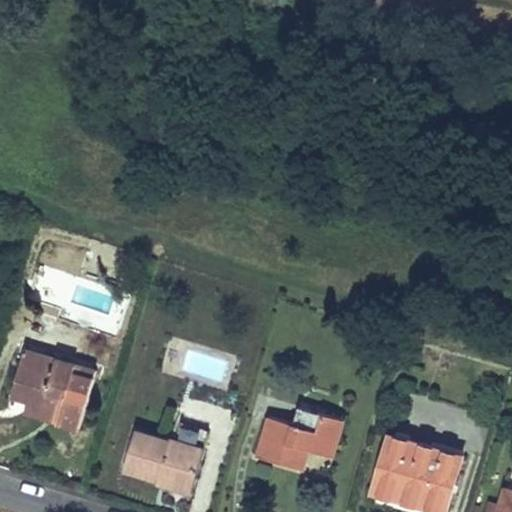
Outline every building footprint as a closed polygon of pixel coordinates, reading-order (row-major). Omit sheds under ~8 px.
[(25,349),(22,359),(40,364),(43,355),(25,349)] [(72,412),(68,425),(80,429),(95,378),(75,372),(77,365),(43,355),(40,364),(22,359),(11,395),(40,403),(72,412)] [(97,371),(77,365),(75,372),(95,378),(97,371)] [(36,416),(68,425),(72,412),(40,403),(36,416)] [(299,447),(308,450),(333,457),(344,420),(300,407),(294,424),(270,417),(258,457),(293,467),(299,447)] [(170,439),(172,439),(205,449),(211,430),(176,419),(170,439)] [(205,449),(172,439),(171,442),(137,431),(126,469),(160,480),(162,472),(171,475),(169,483),(168,485),(192,492),(205,449)] [(417,498),(415,504),(442,511),(446,511),(463,456),(391,434),(374,492),(407,501),(409,495),(417,498)] [(302,470),(308,450),(299,447),(293,467),(302,470)] [(160,480),(169,483),(171,475),(162,472),(160,480)] [(499,511),(511,511),(511,490),(506,489),(499,511)] [(407,501),(415,504),(417,498),(409,495),(407,501)]
